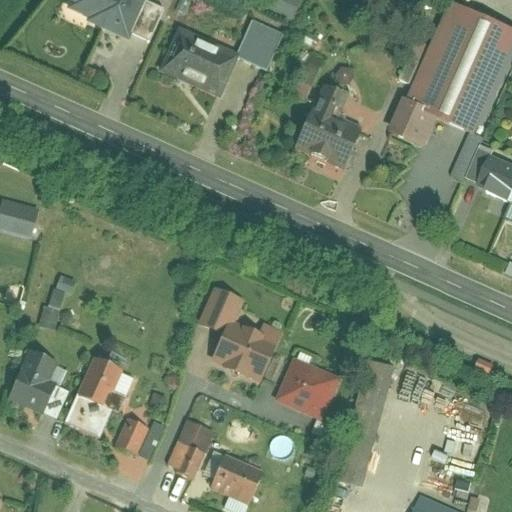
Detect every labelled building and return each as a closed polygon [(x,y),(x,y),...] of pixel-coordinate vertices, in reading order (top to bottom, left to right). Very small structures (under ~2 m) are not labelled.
[(131,43),(149,0),(71,0),(68,7),(93,18),(90,25),(131,43)] [(307,2),(302,0),(270,0),(267,8),(298,21),(307,2)] [(511,57),(511,29),(455,5),(412,104),(439,115),(480,133),(511,57)] [(271,71),(285,37),(254,23),(239,57),(271,71)] [(239,57),(179,32),(162,72),(222,98),(239,57)] [(332,122),(343,95),(323,87),(312,114),(332,122)] [(391,137),(424,151),(439,115),(412,104),(406,101),(391,137)] [(332,122),(312,114),(296,150),(346,171),(361,135),(332,122)] [(472,135),(455,176),(468,182),(470,179),(483,148),(486,141),(472,135)] [(494,153),(483,148),(470,179),(481,184),(493,156),(494,153)] [(511,164),(493,156),(481,184),(479,188),(511,202),(511,164)] [(41,210),(5,202),(0,224),(0,232),(34,241),(41,210)] [(42,329),(56,332),(66,292),(75,294),(78,281),(55,275),(42,329)] [(212,364),(262,386),(286,332),(265,323),(259,335),(238,326),(248,303),(215,288),(199,325),(224,336),(212,364)] [(32,352),(10,399),(59,422),(73,392),(63,387),(71,370),(32,352)] [(97,360),(65,424),(100,441),(114,413),(107,410),(116,392),(128,398),(137,379),(97,360)] [(297,361),(278,402),(323,423),(342,381),(297,361)] [(338,484),(364,491),(395,370),(368,363),(338,484)] [(153,410),(166,411),(168,397),(155,395),(153,410)] [(130,421),(118,447),(152,463),(168,429),(155,423),(151,431),(130,421)] [(189,421),(169,466),(184,472),(182,476),(195,482),(216,433),(189,421)] [(318,422),(313,435),(335,444),(340,431),(318,422)] [(266,475),(216,452),(205,475),(216,480),(211,490),(251,509),(266,475)] [(462,511),(426,495),(418,511),(462,511)]
